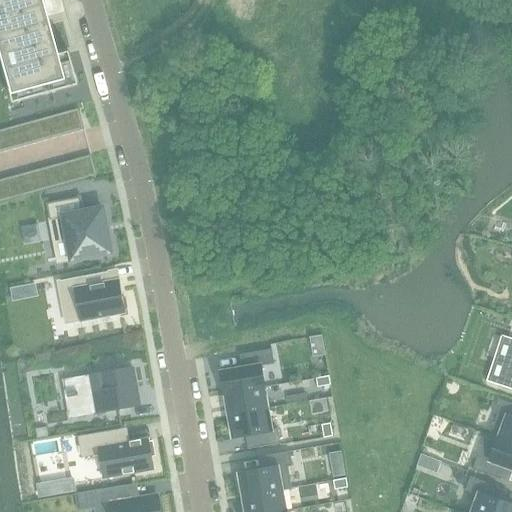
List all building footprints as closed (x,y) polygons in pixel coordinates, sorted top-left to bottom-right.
[(12,103),(21,101),(78,85),(69,52),(58,55),(61,65),(55,66),(40,12),(57,7),(55,0),(0,0),(0,40),(5,39),(8,53),(0,55),(0,58),(8,87),(12,103)] [(79,196),(46,203),(53,240),(67,237),(71,259),(112,251),(109,232),(106,232),(101,209),(82,212),(79,196)] [(110,271),(57,281),(62,302),(66,323),(81,320),(123,312),(120,290),(118,280),(112,281),(110,271)] [(34,285),(8,290),(11,303),(36,299),(34,285)] [(220,371),(224,394),(264,387),(260,366),(274,363),(271,349),(239,354),(242,368),(220,371)] [(511,352),(509,362),(505,360),(498,384),(511,388),(511,352)] [(131,392),(135,391),(131,368),(73,379),(75,392),(66,394),(67,398),(68,398),(72,417),(76,416),(76,417),(122,408),(134,406),(131,392)] [(328,375),(315,378),(317,387),(330,384),(328,375)] [(267,408),(264,387),(224,394),(228,415),(267,408)] [(511,403),(498,399),(493,413),(497,414),(489,434),(485,433),(485,434),(511,443),(511,403)] [(267,408),(228,415),(232,438),(245,435),(248,449),(280,443),(277,428),(271,429),(267,408)] [(332,436),(330,423),(321,424),(323,437),(332,436)] [(119,429),(77,436),(81,458),(100,455),(104,478),(152,469),(150,456),(154,455),(152,441),(147,442),(147,439),(121,443),(119,429)] [(511,469),(511,443),(485,434),(472,469),(500,479),(505,466),(511,469)] [(259,470),(238,474),(242,496),(291,487),(287,466),(292,466),(289,451),(257,457),(259,470)] [(440,464),(420,457),(416,468),(436,476),(440,464)] [(511,511),(511,506),(493,500),(498,487),(470,476),(465,490),(478,495),(471,511),(511,511)] [(345,478),(333,480),(334,489),(347,487),(345,478)] [(124,486),(93,491),(96,511),(159,511),(157,495),(127,500),(124,486)] [(291,488),(291,487),(242,496),(244,511),(276,511),(285,510),(282,490),(291,488)]
